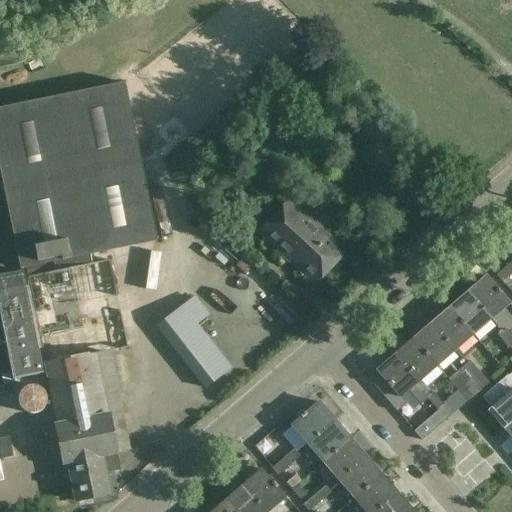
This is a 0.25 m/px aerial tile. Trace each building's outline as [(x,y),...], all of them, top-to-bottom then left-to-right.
[(4,374),(5,380),(6,385),(15,383),(15,381),(49,374),(59,425),(63,451),(65,464),(70,463),(77,502),(111,495),(107,476),(103,457),(118,454),(110,414),(108,415),(96,354),(130,347),(112,260),(93,264),(92,257),(160,243),(128,84),(0,109),(0,160),(22,271),(28,270),(32,288),(29,288),(26,273),(0,278),(0,304),(13,372),(4,374)] [(289,200),(260,233),(315,284),(345,252),(289,200)] [(503,282),(511,273),(511,269),(508,265),(497,275),(503,282)] [(487,277),(469,293),(492,320),(510,304),(487,277)] [(474,336),(492,320),(469,293),(450,309),(474,336)] [(184,309),(158,328),(205,388),(231,369),(184,309)] [(456,352),(474,336),(450,309),(432,325),(456,352)] [(437,367),(456,352),(432,325),(414,340),(437,367)] [(499,336),(511,349),(511,348),(511,336),(506,330),(503,333),(499,336)] [(419,383),(437,367),(414,340),(395,356),(419,383)] [(423,404),(428,400),(431,397),(430,396),(419,383),(395,356),(369,379),(397,412),(405,405),(400,399),(411,390),(423,404)] [(472,377),(473,378),(480,372),(470,361),(467,364),(463,367),(472,377)] [(457,390),(467,402),(489,384),(480,372),(473,378),(472,377),(457,390)] [(25,414),(48,405),(39,382),(16,390),(25,414)] [(511,391),(490,411),(506,429),(511,423),(511,391)] [(428,400),(437,410),(443,404),(434,393),(430,396),(431,397),(428,400)] [(292,425),(308,444),(334,421),(319,402),(313,407),(309,402),(288,420),(292,425)] [(453,415),(443,404),(437,410),(438,411),(414,432),(422,441),(453,415)] [(350,439),(334,421),(308,444),(324,462),(350,439)] [(0,455),(1,460),(14,457),(10,437),(0,439),(0,455)] [(366,457),(350,439),(324,462),(340,481),(366,457)] [(301,456),(299,454),(295,450),(284,459),(290,466),(301,456)] [(382,476),(366,457),(340,481),(356,499),(382,476)] [(279,475),(290,466),(284,459),(273,469),(279,475)] [(264,470),(245,486),(268,511),(287,496),(264,470)] [(377,511),(398,494),(382,476),(356,499),(366,511),(377,511)] [(300,501),(301,501),(308,495),(299,484),(292,490),(291,491),(300,501)] [(236,511),(268,511),(245,486),(227,501),(236,511)] [(332,493),(329,489),(326,486),(316,495),(321,502),(332,493)] [(413,511),(398,494),(377,511),(413,511)] [(310,511),(321,502),(316,495),(304,505),(310,511)] [(236,511),(227,501),(214,511),(236,511)]
